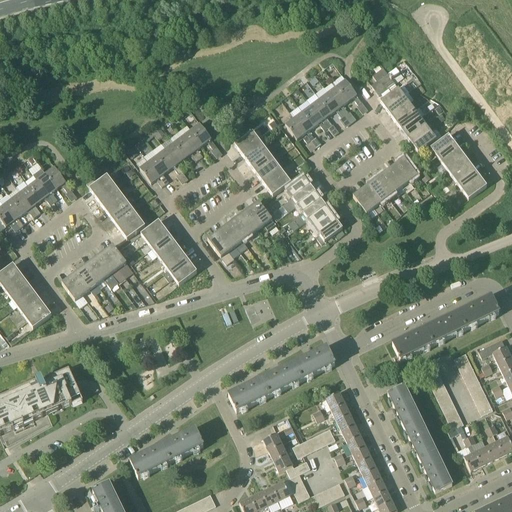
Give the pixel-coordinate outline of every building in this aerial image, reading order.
[(447,34),(446,35),(455,46),(455,45),(460,41),(464,46),(484,31),(479,25),(470,32),(463,23),(462,23),(447,35),(447,34)] [(467,51),(462,56),(469,65),(486,53),(479,44),(488,37),(484,31),(464,46),(467,51)] [(486,53),(469,65),(476,75),(476,76),(482,71),(486,76),(506,61),(501,55),(492,62),(486,53)] [(490,81),(484,85),(484,86),(485,86),(492,95),(508,83),(501,74),(511,67),(506,61),(486,76),(490,81)] [(383,71),(372,78),(377,84),(371,89),(378,98),(394,86),(392,82),(399,76),(395,71),(394,71),(387,76),(383,71)] [(357,98),(345,83),(337,89),(348,104),(357,98)] [(511,88),(508,83),(492,95),(499,105),(498,105),(499,105),(505,101),(508,106),(511,103),(511,88)] [(339,111),(348,104),(337,89),(328,95),(339,111)] [(380,105),(386,112),(404,99),(399,92),(399,91),(398,91),(380,105)] [(331,117),(339,111),(328,95),(319,102),(331,117)] [(404,99),(386,112),(391,119),(409,106),(404,99)] [(322,123),(331,117),(319,102),(311,108),(322,123)] [(391,119),(396,126),(414,113),(409,106),(391,119)] [(314,130),(322,123),(311,108),(302,115),(314,130)] [(414,113),(396,126),(402,134),(420,120),(414,113)] [(305,136),(314,130),(302,115),(294,121),(305,136)] [(402,134),(407,141),(425,127),(420,120),(402,134)] [(296,143),(305,136),(294,121),(285,127),(296,143)] [(211,142),(200,126),(191,133),(202,148),(211,142)] [(407,141),(412,148),(413,148),(431,135),(425,127),(407,141)] [(148,162),(190,133),(187,129),(145,158),(148,162)] [(158,141),(164,136),(159,130),(153,135),(158,141)] [(194,154),(202,148),(191,133),(182,139),(194,154)] [(235,149),(240,156),(258,142),(253,135),(253,134),(234,148),(235,149)] [(431,135),(413,148),(418,155),(418,156),(436,142),(436,141),(436,142),(431,135)] [(454,145),(450,140),(449,139),(449,138),(430,152),(431,152),(436,159),(454,145)] [(174,146),(185,161),(194,154),(182,139),(174,146)] [(240,156),(246,163),(264,149),(258,142),(240,156)] [(436,159),(441,166),(459,153),(454,145),(436,159)] [(177,167),(185,161),(174,146),(165,152),(177,167)] [(246,163),(251,170),(269,157),(264,149),(246,163)] [(138,157),(133,150),(127,155),(131,162),(138,157)] [(168,174),(177,167),(165,152),(157,158),(168,174)] [(441,166),(447,173),(465,160),(459,153),(441,166)] [(251,170),(256,177),(275,164),(269,157),(251,170)] [(32,158),(28,162),(31,166),(33,168),(37,165),(36,163),(32,158)] [(160,180),(168,174),(157,158),(148,165),(160,180)] [(452,181),(470,167),(465,160),(447,173),(452,181)] [(410,185),(417,179),(417,180),(418,179),(404,161),(403,161),(396,167),(410,185)] [(280,171),(275,164),(256,177),(262,185),(280,171)] [(151,186),(160,180),(148,165),(140,171),(151,186)] [(396,167),(389,172),(403,190),(410,185),(396,167)] [(452,181),(457,188),(476,174),(470,167),(452,181)] [(19,169),(19,168),(15,171),(19,176),(23,173),(19,169)] [(68,195),(71,193),(66,185),(55,170),(46,176),(57,192),(62,188),(68,195)] [(262,185),(267,192),(285,178),(280,171),(262,185)] [(396,195),(403,190),(389,172),(382,177),(396,195)] [(457,188),(463,195),(481,182),(476,174),(457,188)] [(52,195),(57,192),(46,176),(37,183),(54,205),(58,203),(52,195)] [(388,201),(395,196),(396,195),(382,177),(375,183),(388,201)] [(89,192),(93,197),(95,199),(113,186),(107,179),(108,178),(107,178),(97,186),(90,191),(89,192)] [(285,178),(267,192),(272,199),(273,199),(291,186),(291,185),(290,185),(285,178)] [(287,195),(287,194),(292,201),(310,188),(305,181),(305,180),(286,194),(287,195)] [(90,191),(97,186),(94,182),(86,187),(90,191)] [(486,189),(481,182),(463,195),(468,202),(468,203),(487,189),(486,189)] [(35,208),(40,204),(29,189),(24,183),(16,189),(20,195),(37,218),(41,215),(35,208)] [(51,208),(54,205),(37,183),(29,189),(40,204),(45,201),(51,208)] [(381,206),(388,201),(375,183),(368,188),(381,206)] [(95,199),(100,206),(118,193),(113,186),(95,199)] [(292,201),(292,202),(297,209),(315,195),(310,188),(292,201)] [(374,212),(374,211),(381,206),(368,188),(360,194),(374,212)] [(100,206),(105,213),(123,200),(118,193),(100,206)] [(353,199),(367,218),(367,217),(374,212),(360,194),(353,199)] [(34,221),(37,218),(20,195),(12,202),(23,217),(28,213),(34,221)] [(297,209),(302,216),(303,216),(321,202),(315,195),(297,209)] [(105,213),(111,221),(129,207),(123,200),(105,213)] [(12,202),(3,208),(20,231),(24,228),(18,221),(23,217),(12,202)] [(303,216),(308,223),(326,210),(321,202),(303,216)] [(258,205),(251,210),(265,228),(272,223),(258,204),(258,205)] [(116,228),(134,215),(129,207),(111,221),(116,228)] [(17,233),(20,231),(3,208),(0,210),(0,222),(6,230),(11,226),(17,233)] [(257,234),(264,229),(265,228),(251,210),(244,216),(257,234)] [(308,223),(313,230),(332,217),(326,210),(308,223)] [(116,228),(122,235),(140,222),(134,215),(116,228)] [(244,216),(237,221),(250,239),(257,234),(244,216)] [(332,217),(313,230),(319,237),(337,224),(332,217)] [(237,221),(229,226),(243,245),(250,239),(237,221)] [(145,229),(140,222),(122,235),(127,242),(127,243),(145,229)] [(164,231),(159,224),(140,237),(141,238),(146,245),(164,231)] [(337,224),(319,237),(324,245),(343,232),(342,231),(337,224)] [(236,250),(243,245),(229,226),(222,232),(236,250)] [(146,245),(152,252),(170,239),(164,231),(146,245)] [(222,232),(215,237),(228,255),(236,250),(222,232)] [(221,260),(228,255),(215,237),(208,242),(207,243),(221,261),(222,261),(221,260)] [(170,239),(152,252),(157,259),(175,246),(170,239)] [(157,259),(162,266),(180,253),(175,246),(157,259)] [(106,254),(119,272),(126,266),(126,267),(127,266),(113,248),(112,248),(113,248),(106,254)] [(162,266),(168,274),(186,260),(180,253),(162,266)] [(106,254),(98,259),(112,277),(119,272),(106,254)] [(104,282),(105,282),(112,277),(98,259),(91,264),(104,282)] [(168,274),(173,281),(191,267),(186,260),(168,274)] [(84,270),(97,288),(104,282),(91,264),(84,270)] [(19,275),(14,268),(14,267),(0,277),(0,286),(1,288),(19,275)] [(191,267),(173,281),(178,288),(179,289),(197,275),(197,274),(196,274),(191,267)] [(90,293),(97,288),(84,270),(77,275),(90,293)] [(6,295),(24,282),(19,275),(1,288),(6,295)] [(69,281),(83,299),(90,293),(77,275),(69,281)] [(69,281),(62,286),(75,304),(76,304),(83,299),(69,281)] [(12,303),(30,289),(24,282),(6,295),(12,303)] [(17,310),(35,296),(30,289),(12,303),(17,310)] [(91,293),(85,298),(92,308),(98,304),(91,293)] [(22,317),(40,304),(35,296),(17,310),(22,317)] [(482,324),(499,316),(491,300),(474,308),(458,316),(466,332),(482,324)] [(28,324),(46,311),(40,304),(22,317),(28,324)] [(110,306),(105,309),(109,315),(114,311),(110,306)] [(51,318),(47,313),(46,311),(28,324),(33,331),(33,332),(51,318)] [(433,348),(450,340),(466,332),(458,316),(441,324),(425,332),(433,348)] [(425,332),(409,340),(392,347),(397,358),(394,360),(397,366),(417,356),(433,348),(425,332)] [(498,367),(511,361),(506,350),(505,350),(502,343),(478,354),(482,362),(493,357),(497,366),(498,367)] [(302,384),(318,376),(335,368),(327,351),(310,359),(294,367),(302,384)] [(468,362),(466,357),(465,357),(454,362),(457,368),(468,362)] [(503,378),(511,373),(511,361),(498,367),(503,378)] [(459,373),(471,368),(468,362),(457,368),(459,373)] [(294,367),(278,375),(261,383),(269,400),(286,392),(302,384),(294,367)] [(462,379),(474,374),(471,368),(459,373),(462,379)] [(490,370),(482,374),(483,375),(485,379),(493,376),(490,370)] [(427,382),(439,376),(436,371),(425,376),(427,382)] [(77,392),(74,383),(69,372),(43,384),(41,381),(36,383),(35,380),(0,394),(0,437),(13,432),(14,434),(35,425),(34,423),(48,417),(52,415),(53,417),(64,413),(63,411),(72,407),(72,409),(83,404),(77,392)] [(508,389),(511,387),(511,373),(503,378),(508,389)] [(465,385),(476,379),(474,374),(462,379),(465,385)] [(430,387),(441,382),(439,376),(427,382),(430,387)] [(468,390),(479,385),(476,379),(465,385),(468,390)] [(433,393),(444,388),(441,382),(430,387),(433,393)] [(236,416),(253,408),(269,400),(261,383),(245,391),(228,399),(236,416)] [(420,422),(412,406),(404,389),(405,389),(403,385),(396,389),(398,392),(387,397),(395,414),(403,430),(420,422)] [(470,396),(482,391),(479,385),(468,390),(470,396)] [(435,399),(447,393),(444,388),(433,393),(435,399)] [(492,396),(501,393),(498,388),(490,392),(492,396)] [(473,402),(484,396),(482,391),(470,396),(473,402)] [(438,404),(450,399),(447,393),(435,399),(438,404)] [(501,393),(492,396),(495,401),(503,397),(501,393)] [(330,414),(345,407),(340,396),(324,403),(330,414)] [(476,408),(487,402),(484,396),(473,402),(476,408)] [(441,410),(452,404),(450,399),(438,404),(441,410)] [(479,413),(490,408),(487,402),(476,408),(479,413)] [(444,416),(455,410),(452,404),(441,410),(444,416)] [(335,425),(350,417),(345,407),(330,414),(335,425)] [(490,408),(479,413),(481,419),(493,413),(490,408)] [(502,415),(503,418),(511,414),(509,409),(501,413),(502,415)] [(446,421),(458,416),(455,410),(444,416),(446,421)] [(314,422),(322,417),(320,413),(309,419),(311,423),(314,421),(314,422)] [(511,416),(511,414),(503,418),(506,423),(511,419),(511,416)] [(449,427),(460,421),(458,416),(446,421),(449,427)] [(494,437),(497,436),(491,424),(501,419),(493,416),(486,420),(490,429),(494,437)] [(314,422),(316,426),(324,422),(322,417),(314,422)] [(341,435),(355,428),(350,417),(335,425),(341,435)] [(463,427),(460,421),(449,427),(452,433),(463,427)] [(419,463),(436,455),(428,439),(420,422),(403,430),(411,447),(419,463)] [(291,428),(284,432),(287,438),(294,434),(291,428)] [(346,446),(361,439),(355,428),(341,435),(346,446)] [(488,440),(494,437),(490,429),(484,432),(488,440)] [(325,441),(332,438),(330,432),(323,436),(325,441)] [(171,465),(187,457),(203,449),(196,433),(179,441),(163,449),(171,465)] [(268,454),(282,447),(277,436),(263,443),(268,454)] [(328,447),(325,441),(323,436),(316,439),(322,450),(328,447)] [(325,441),(328,447),(335,443),(332,438),(325,441)] [(467,440),(471,448),(475,446),(472,438),(467,440)] [(317,452),(322,450),(316,439),(311,441),(317,452)] [(351,457),(366,450),(361,439),(346,446),(351,457)] [(496,445),(503,459),(511,454),(511,448),(508,439),(496,445)] [(466,450),(471,448),(467,440),(463,443),(466,450)] [(311,455),(317,452),(311,441),(305,444),(311,455)] [(305,444),(300,447),(303,452),(306,458),(311,455),(305,444)] [(492,464),(503,459),(496,445),(486,450),(492,464)] [(287,458),(282,447),(268,454),(272,461),(274,465),(287,458)] [(295,456),(303,452),(300,447),(292,450),(295,456)] [(163,449),(146,457),(130,465),(135,476),(138,481),(154,473),(171,465),(163,449)] [(357,468),(371,461),(366,450),(351,457),(357,468)] [(481,469),(492,464),(486,450),(475,455),(481,469)] [(303,452),(295,456),(298,462),(306,458),(303,452)] [(452,488),(444,471),(436,455),(419,463),(427,480),(429,484),(435,496),(452,488)] [(470,474),(481,469),(475,455),(463,460),(470,474)] [(310,472),(306,465),(294,471),(287,458),(274,465),(273,465),(279,476),(286,472),(290,481),(299,477),(299,478),(310,472)] [(362,478),(376,471),(371,461),(357,468),(362,478)] [(367,489),(381,482),(376,471),(362,478),(367,489)] [(287,482),(290,489),(302,483),(299,478),(299,477),(290,481),(287,482)] [(373,500),(387,493),(381,482),(367,489),(373,500)] [(305,489),(302,483),(290,489),(293,495),(305,489)] [(290,499),(284,486),(283,485),(272,490),(279,504),(290,499)] [(339,486),(333,489),(339,500),(345,498),(339,486)] [(121,511),(118,504),(110,487),(93,495),(99,509),(93,511),(121,511)] [(293,495),(296,500),(307,495),(305,489),(293,495)] [(328,492),(333,503),(339,500),(333,489),(328,492)] [(272,490),(261,495),(268,509),(279,504),(272,490)] [(322,494),(327,506),(333,503),(328,492),(322,494)] [(378,511),(392,504),(387,493),(373,500),(378,511)] [(322,494),(316,497),(322,509),(327,506),(322,494)] [(250,501),(251,501),(255,511),(261,511),(268,509),(261,495),(250,501)] [(310,500),(307,495),(296,500),(298,506),(310,500)] [(322,509),(316,497),(310,500),(316,511),(322,509)] [(202,509),(213,503),(210,498),(199,503),(202,509)] [(255,511),(251,501),(250,501),(239,506),(241,511),(255,511)] [(511,511),(508,502),(491,510),(487,511),(511,511)] [(203,511),(202,509),(199,503),(194,506),(196,511),(203,511)] [(202,509),(203,511),(209,511),(216,509),(213,503),(202,509)]
